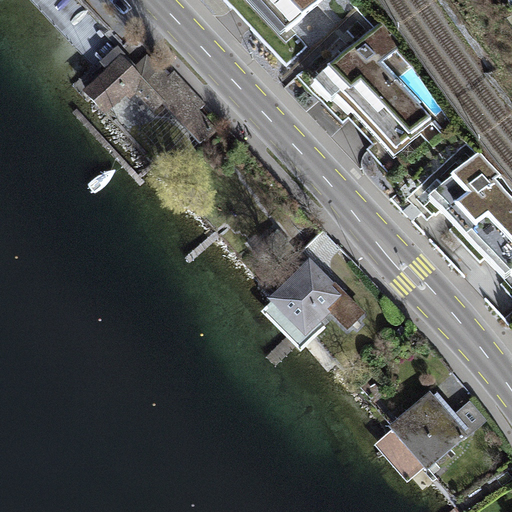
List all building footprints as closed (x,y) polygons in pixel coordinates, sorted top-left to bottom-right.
[(323,0),(254,0),(287,35),(323,0)] [(341,96),(397,154),(432,121),(381,68),(405,46),(381,21),(313,85),(332,104),(341,96)] [(95,72),(80,85),(107,113),(126,95),(130,99),(137,93),(154,111),(163,104),(201,144),(214,130),(198,112),(206,105),(175,72),(167,79),(147,58),(136,68),(118,50),(95,72)] [(511,277),(511,198),(495,181),(490,186),(468,163),(433,196),(455,219),(450,224),(506,283),(511,277)] [(313,259),(270,300),(275,304),(266,313),(303,351),(337,319),(348,331),(366,313),(313,259)] [(432,394),(377,445),(409,483),(466,433),(432,394)]
